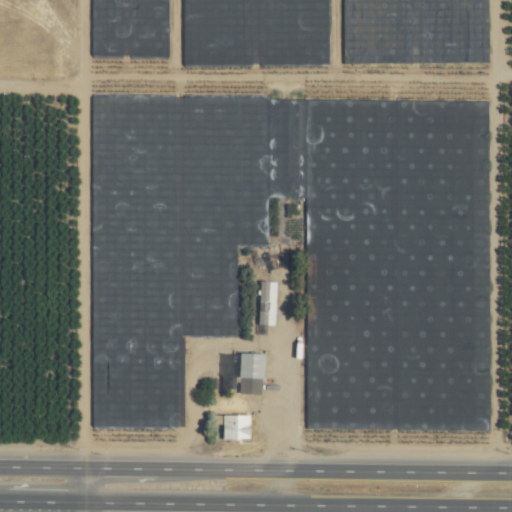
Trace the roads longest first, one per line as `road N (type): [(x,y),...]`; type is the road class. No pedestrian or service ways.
road 1 (primary): [(84,502),(511,507)]
road 2 (primary): [(511,472),(155,468)]
